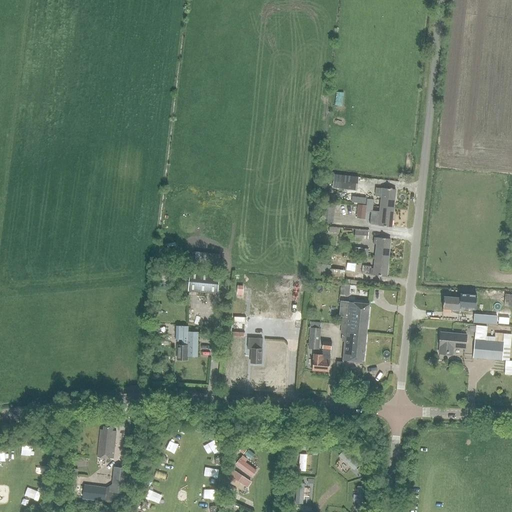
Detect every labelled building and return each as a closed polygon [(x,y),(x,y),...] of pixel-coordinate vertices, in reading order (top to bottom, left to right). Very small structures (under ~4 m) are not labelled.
[(336,82),(334,105),(342,106),(343,92),(341,92),(342,83),(336,82)] [(333,174),(332,188),(357,191),(358,177),(333,174)] [(380,207),(393,208),(395,190),(376,188),(375,196),(381,197),(380,207)] [(319,221),(332,223),(335,205),(322,203),(319,221)] [(391,227),(393,208),(380,207),(378,226),(391,227)] [(373,244),(376,244),(375,256),(388,257),(390,239),(373,237),(373,244)] [(325,244),(322,244),(314,243),(313,251),(324,252),(325,244)] [(317,256),(315,273),(335,276),(336,269),(330,268),(331,264),(332,258),(317,256)] [(386,276),(388,257),(375,256),(374,268),(370,268),(370,266),(362,266),(362,274),(386,276)] [(187,291),(217,295),(219,274),(189,271),(187,291)] [(475,309),(477,295),(461,294),(460,298),(444,297),(443,309),(452,310),(452,311),(459,312),(459,308),(475,309)] [(366,333),(369,304),(348,302),(340,302),(339,316),(342,316),(341,333),(342,333),(342,332),(345,333),(345,330),(366,333)] [(308,348),(319,349),(321,328),(319,328),(320,323),(310,322),(309,328),(310,328),(308,348)] [(188,331),(189,326),(176,326),(176,339),(182,339),(182,345),(178,345),(177,360),(187,360),(187,356),(198,357),(199,332),(188,331)] [(476,326),(473,358),(509,361),(511,335),(495,333),(495,337),(486,336),(487,327),(476,326)] [(342,333),(341,341),(344,341),(343,360),(364,363),(366,333),(345,330),(345,333),(342,332),(342,333)] [(465,349),(466,335),(441,332),(439,347),(440,347),(439,353),(453,354),(453,348),(465,349)] [(150,344),(167,345),(168,336),(151,334),(150,344)] [(260,364),(261,350),(262,350),(262,338),(248,338),(248,349),(252,349),(251,363),(260,364)] [(330,349),(331,342),(322,341),(321,348),(323,348),(322,355),(313,354),(312,370),(329,371),(330,356),(329,356),(329,349),(330,349)] [(352,384),(353,373),(342,372),(341,383),(352,384)] [(113,459),(116,432),(112,431),(113,427),(104,426),(103,430),(101,430),(98,457),(113,459)] [(353,470),(359,465),(343,449),(337,454),(353,470)] [(298,470),(307,470),(307,454),(299,454),(298,470)] [(257,468),(240,456),(234,464),(252,476),(257,468)] [(245,487),(252,478),(235,465),(228,475),(245,487)] [(84,485),(82,499),(121,504),(125,469),(114,467),(112,484),(106,487),(84,485)] [(295,504),(303,504),(304,483),(295,482),(295,504)] [(39,497),(42,489),(31,486),(29,494),(39,497)]
